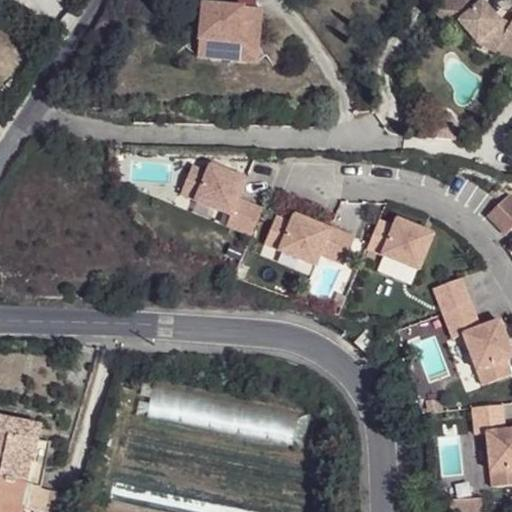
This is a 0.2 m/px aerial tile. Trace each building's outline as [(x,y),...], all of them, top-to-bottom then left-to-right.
[(264,4),(225,0),(204,0),(201,35),(211,46),(249,49),(261,40),(264,4)] [(503,24),(483,0),(449,0),(436,11),(453,31),(462,23),(479,44),(497,54),(499,51),(503,44),(511,48),(511,27),(511,28),(503,24)] [(211,46),(201,35),(200,52),(259,58),(261,40),(249,49),(211,46)] [(511,48),(503,44),(499,51),(511,58),(511,48)] [(455,141),(455,127),(423,126),(422,139),(455,141)] [(248,180),(212,165),(209,173),(193,166),(182,194),(232,216),(227,226),(252,237),(264,209),(240,200),(248,180)] [(511,193),(510,191),(488,212),(507,232),(511,226),(511,193)] [(277,217),(265,245),(316,266),(321,256),(345,266),(356,238),(331,228),(330,230),(296,216),(292,223),(277,217)] [(379,221),(368,249),(419,270),(433,234),(398,220),(395,227),(379,221)] [(440,286),(450,312),(478,301),(468,276),(440,286)] [(478,301),(450,312),(459,336),(470,333),(490,383),(511,374),(511,332),(506,318),(487,325),(478,301)] [(356,343),(372,356),(380,344),(366,331),(356,343)] [(503,404),(473,407),(477,434),(488,433),(493,487),(511,485),(511,429),(506,430),(503,404)] [(39,432),(0,424),(0,511),(57,511),(60,497),(41,494),(32,492),(37,467),(33,466),(36,446),(39,432)] [(49,449),(36,446),(33,466),(37,467),(32,492),(41,494),(49,449)] [(483,511),(483,498),(451,499),(451,511),(483,511)]
